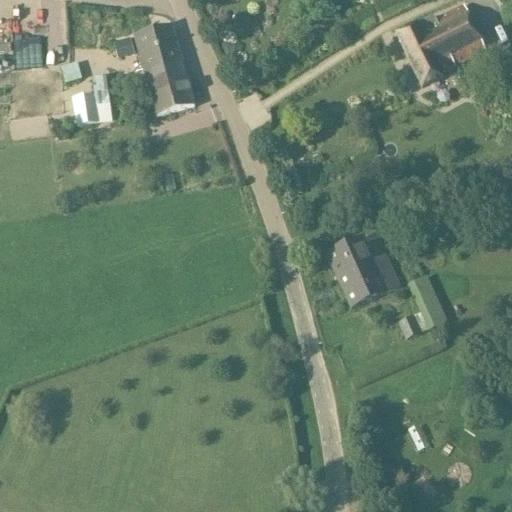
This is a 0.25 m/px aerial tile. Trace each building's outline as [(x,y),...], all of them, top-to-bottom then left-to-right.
[(397,37),(409,64),(477,31),(465,7),(435,22),(434,19),(397,37)] [(139,86),(146,84),(157,120),(195,110),(172,29),(134,40),(143,72),(136,75),(139,86)] [(477,31),(409,64),(422,90),(443,80),(441,75),(487,53),(477,31)] [(130,41),(114,45),(118,61),(134,56),(130,41)] [(94,95),(72,99),(77,128),(98,124),(96,107),(110,105),(107,77),(91,80),(94,95)] [(363,239),(326,256),(351,311),(387,295),(398,290),(400,290),(376,238),(365,243),(363,239)] [(412,286),(432,332),(447,326),(427,280),(412,286)] [(405,342),(421,336),(413,319),(398,325),(405,342)]
